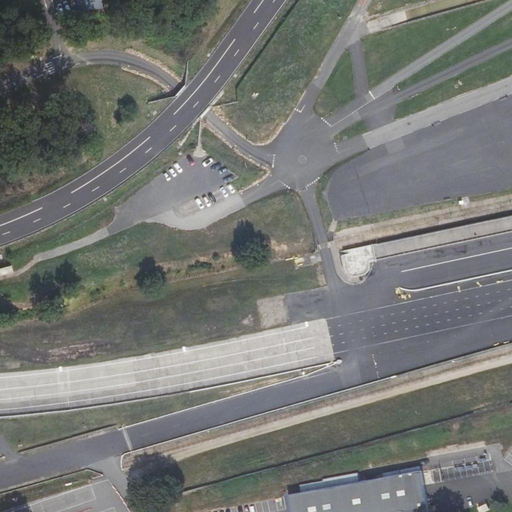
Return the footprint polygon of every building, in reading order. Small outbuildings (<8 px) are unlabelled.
[(71,0),(73,11),(101,8),(99,0),(71,0)] [(511,216),(366,247),(369,263),(511,233),(511,216)] [(363,265),(369,263),(366,247),(339,253),(340,256),(343,271),(344,272),(345,273),(347,273),(356,271),(358,270),(358,268),(358,266),(363,265)] [(363,269),(363,265),(358,266),(358,268),(358,270),(356,271),(347,273),(345,273),(344,272),(343,271),(340,256),(336,257),(339,272),(340,275),(343,277),(347,278),(359,275),(362,272),(363,269)] [(290,511),(428,511),(429,511),(421,471),(288,496),(290,511)]
